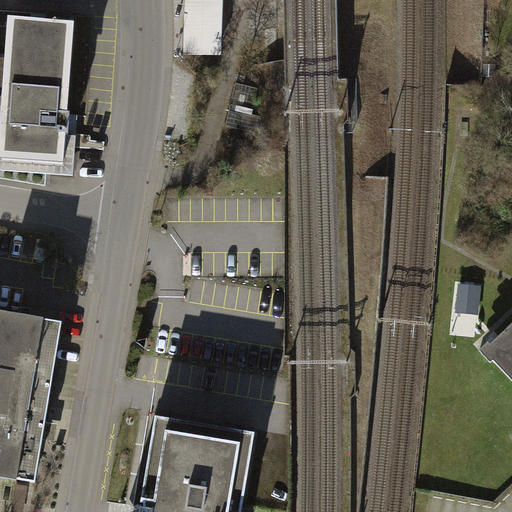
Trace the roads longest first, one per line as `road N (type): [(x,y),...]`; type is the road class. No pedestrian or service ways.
road 1 (unclassified): [(128,224),(80,511)]
road 2 (unclassified): [(148,0),(128,224)]
road 3 (residential): [(0,200),(128,224)]
